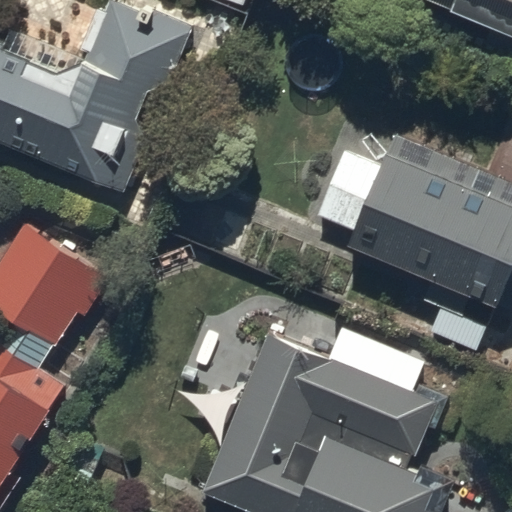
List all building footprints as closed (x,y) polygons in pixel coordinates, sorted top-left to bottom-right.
[(0,134),(126,188),(150,131),(139,114),(151,86),(169,82),(194,24),(154,7),(151,14),(118,0),(109,0),(82,62),(54,72),(4,49),(8,37),(0,33),(0,134)] [(511,0),(390,0),(511,50),(511,0)] [(511,178),(395,131),(383,161),(346,146),(320,211),(356,226),(350,240),(434,274),(425,297),(464,314),(473,292),(511,307),(511,178)] [(110,278),(27,225),(0,265),(0,313),(20,327),(0,357),(0,511),(21,480),(13,474),(69,388),(41,370),(77,315),(84,319),(110,278)] [(442,511),(456,480),(420,466),(417,472),(407,468),(412,456),(415,457),(427,428),(435,431),(448,399),(416,386),(414,393),(268,333),(201,494),(244,511),(442,511)]
